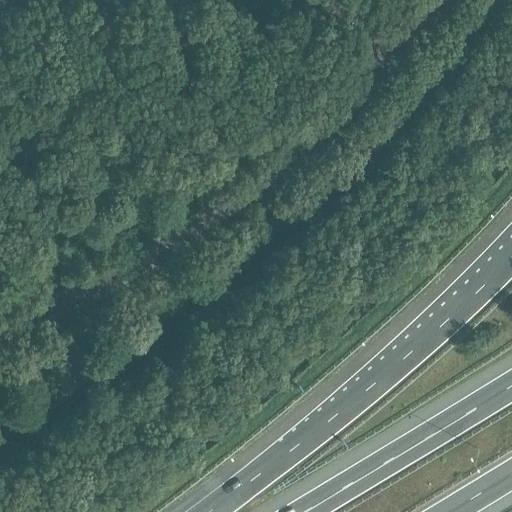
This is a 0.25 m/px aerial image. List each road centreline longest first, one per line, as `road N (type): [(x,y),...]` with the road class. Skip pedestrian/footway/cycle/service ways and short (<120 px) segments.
road 1 (unclassified): [(0,328),(137,265),(245,195),(344,106),(438,0)]
road 2 (motorway): [(511,254),(330,420),(207,511)]
road 3 (motorway): [(511,385),(305,511)]
road 4 (track): [(185,0),(332,9),(396,52)]
